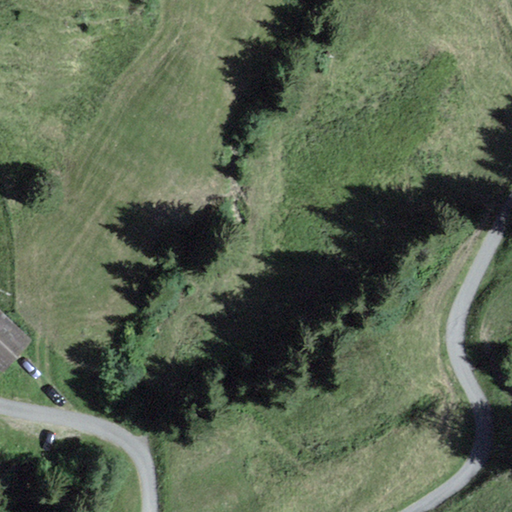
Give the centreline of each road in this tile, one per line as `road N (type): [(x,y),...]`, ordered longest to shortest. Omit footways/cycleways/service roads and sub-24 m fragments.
road 1 (track): [(511,208),(455,326),(455,352),(482,414),(480,450),(462,478),(412,511)]
road 2 (track): [(151,511),(142,458),(122,437),(0,405)]
